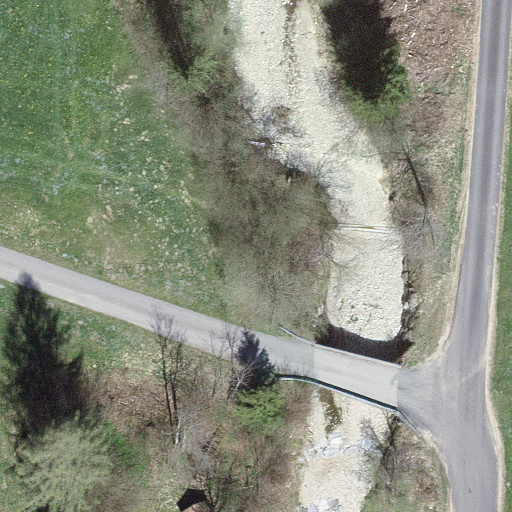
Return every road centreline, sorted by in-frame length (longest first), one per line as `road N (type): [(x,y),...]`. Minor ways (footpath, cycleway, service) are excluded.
road 1 (unclassified): [(465,511),(489,0)]
road 2 (track): [(465,414),(396,398),(0,258)]
